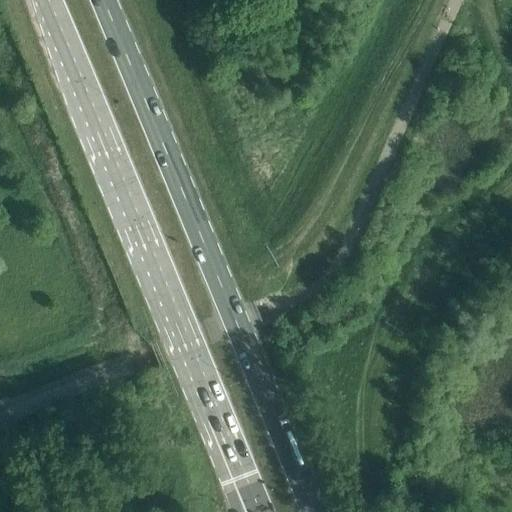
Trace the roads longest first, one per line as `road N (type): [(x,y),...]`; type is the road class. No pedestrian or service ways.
road 1 (primary): [(45,0),(259,511)]
road 2 (primary): [(313,511),(103,0)]
